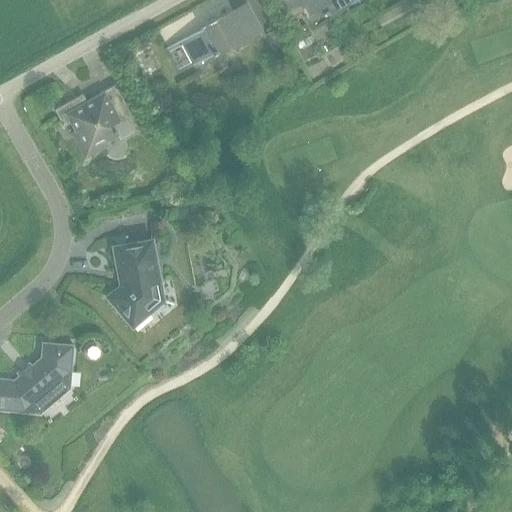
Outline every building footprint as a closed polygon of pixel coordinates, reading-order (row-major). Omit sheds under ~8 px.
[(279,0),(290,18),(304,10),(307,17),(320,10),(324,17),(330,13),(329,12),(346,3),(344,0),(279,0)] [(245,4),(181,40),(194,64),(259,29),(245,4)] [(297,22),(285,28),(293,43),(305,37),(297,22)] [(276,30),(266,36),(272,47),(282,42),(276,30)] [(149,65),(163,63),(161,49),(147,51),(149,65)] [(140,129),(115,84),(100,92),(102,96),(88,104),(82,94),(54,109),(63,126),(73,121),(78,129),(74,132),(86,154),(106,143),(104,139),(116,132),(120,140),(140,129)] [(150,128),(141,133),(144,138),(151,139),(155,137),(150,128)] [(152,240),(113,247),(121,285),(107,297),(132,326),(163,301),(152,240)] [(68,388),(71,346),(43,344),(42,358),(31,367),(29,364),(18,373),(21,376),(14,381),(0,379),(0,408),(40,412),(40,408),(64,387),(68,388)]
